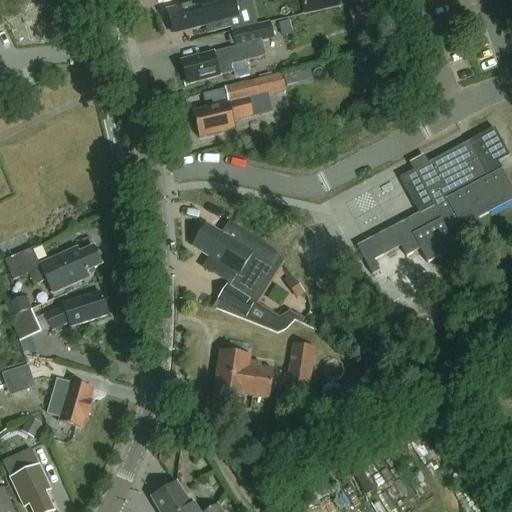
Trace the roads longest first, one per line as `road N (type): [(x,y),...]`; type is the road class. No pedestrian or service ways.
road 1 (secondary): [(108,511),(150,392),(161,264),(139,116),(100,0)]
road 2 (unknown): [(150,177),(213,174),(378,219)]
